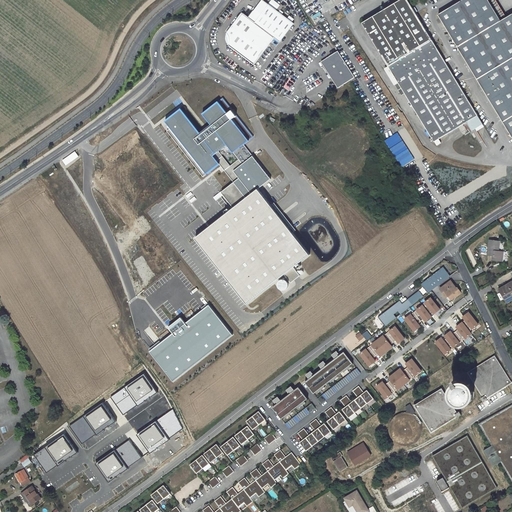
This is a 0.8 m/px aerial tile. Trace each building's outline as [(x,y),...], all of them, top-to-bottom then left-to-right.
[(399,0),(362,23),(434,142),(468,121),(473,130),(483,124),(477,115),(407,0),(399,0)] [(511,14),(506,17),(495,0),(462,0),(439,15),(511,136),(511,14)] [(260,16),(268,5),(262,1),(254,12),(260,16)] [(255,65),(274,38),(279,42),(293,23),(281,15),(283,13),(280,11),(278,13),(268,5),(260,16),(254,12),(249,18),(243,13),(228,35),(229,35),(230,37),(230,38),(231,40),(231,42),(231,43),(230,44),(229,46),(255,65)] [(338,51),(322,61),(339,87),(347,81),(355,77),(338,51)] [(234,208),(258,189),(271,179),(244,144),(253,137),(236,116),(234,118),(230,112),(232,110),(223,99),(203,114),(211,125),(200,134),(182,110),(166,122),(171,128),(167,131),(203,177),(219,164),(234,182),(221,192),(234,208)] [(196,238),(247,304),(285,274),(291,283),(300,275),(294,267),(310,254),(284,221),(273,208),(258,189),(234,208),(196,238)] [(190,204),(196,199),(189,191),(183,196),(190,204)] [(491,242),(489,256),(494,257),(494,261),(503,262),(505,253),(499,252),(501,243),(491,242)] [(385,326),(450,276),(443,267),(378,318),(385,326)] [(457,288),(451,281),(440,289),(444,294),(446,292),(451,300),(461,292),(458,287),(457,288)] [(511,281),(500,289),(507,302),(511,299),(511,296),(511,295),(511,294),(511,281)] [(431,297),(404,319),(414,332),(421,326),(418,323),(422,319),(425,322),(432,317),(429,313),(431,311),(434,314),(440,309),(431,297)] [(232,335),(209,305),(186,323),(181,317),(167,327),(172,333),(149,352),(173,382),(232,335)] [(451,330),(435,342),(444,354),(450,349),(449,348),(452,346),(454,348),(461,343),(460,342),(464,338),(466,339),(473,334),(470,331),(479,324),(469,311),(461,317),(464,321),(456,327),(459,330),(453,334),(451,330)] [(395,325),(387,331),(388,332),(383,335),(383,334),(370,344),(371,345),(366,350),(366,349),(359,354),(369,366),(374,361),(372,358),(378,353),(380,357),(392,347),(390,344),(395,340),(398,344),(405,338),(395,325)] [(352,352),(365,340),(354,329),(342,341),(352,352)] [(366,340),(371,336),(366,330),(361,334),(366,340)] [(304,382),(314,394),(353,363),(345,351),(339,356),(338,355),(339,355),(337,352),(332,355),(335,358),(325,365),(327,364),(324,361),(319,365),(321,368),(312,375),(313,374),(311,371),(306,375),(309,379),(304,382)] [(511,383),(511,382),(495,355),(466,373),(482,398),(481,399),(483,402),(511,383)] [(414,375),(414,376),(422,370),(411,357),(404,363),(407,366),(402,370),(400,367),(388,377),(391,381),(385,385),(382,382),(376,386),(386,398),(392,393),(391,392),(397,388),(397,389),(410,379),(409,379),(414,375)] [(356,368),(318,399),(322,403),(361,373),(356,368)] [(157,392),(145,374),(111,397),(123,415),(157,392)] [(457,384),(457,385),(454,381),(451,383),(453,386),(452,387),(451,389),(450,390),(450,392),(450,394),(450,395),(450,397),(450,398),(451,400),(452,401),(453,402),(454,404),(455,404),(457,405),(459,405),(460,406),(462,406),(463,405),(465,405),(467,404),(468,403),(469,402),(470,400),(470,399),(471,397),(471,396),(471,394),(471,393),(471,391),(470,390),(469,388),(468,387),(467,386),(466,385),(464,385),(463,384),(461,384),(460,384),(458,384),(457,384)] [(308,399),(299,386),(295,390),(292,386),(286,390),(289,393),(290,392),(291,393),(281,400),(278,397),(273,400),(275,403),(276,402),(277,403),(272,407),(281,419),(308,399)] [(347,395),(341,400),(346,407),(343,410),(348,417),(374,399),(367,390),(364,392),(359,386),(353,391),(358,397),(352,402),(347,395)] [(458,413),(442,388),(414,405),(431,434),(461,416),(459,412),(458,413)] [(116,421),(103,403),(69,426),(81,445),(116,421)] [(316,408),(311,403),(284,424),(289,429),(316,408)] [(511,404),(479,424),(491,446),(483,450),(493,466),(501,462),(511,481),(511,404)] [(410,405),(406,408),(408,410),(406,413),(403,413),(401,413),(399,414),(397,415),(395,417),(393,418),(392,420),(391,422),(390,424),(389,426),(389,428),(389,430),(389,433),(390,435),(391,437),(392,439),(393,440),(395,442),(396,443),(399,445),(401,445),(403,446),(406,446),(408,446),(411,445),(413,444),(415,443),(417,441),(419,439),(420,437),(421,435),(421,432),(422,430),(421,427),(421,425),(420,422),(419,420),(417,418),(415,417),(413,415),(416,414),(410,405)] [(332,407),(325,412),(330,418),(327,421),(333,429),(346,420),(340,412),(337,414),(332,407)] [(183,429),(173,409),(136,435),(149,453),(183,429)] [(266,420),(259,411),(246,421),(253,430),(266,420)] [(309,435),(304,428),(298,433),(303,439),(299,442),(306,451),(331,432),(324,423),(321,425),(316,418),(310,424),(315,430),(309,435)] [(247,426),(235,435),(242,445),(255,435),(247,426)] [(77,452),(63,433),(33,454),(46,473),(77,452)] [(276,438),(271,433),(264,438),(269,444),(276,438)] [(497,488),(467,435),(432,456),(462,508),(497,488)] [(233,437),(221,446),(228,455),(241,445),(233,437)] [(142,458),(129,439),(95,464),(108,483),(142,458)] [(371,456),(363,443),(352,450),(354,453),(350,456),(355,465),(371,456)] [(223,453),(216,444),(204,454),(211,463),(223,453)] [(262,450),(257,444),(250,449),(255,455),(262,450)] [(239,511),(301,464),(292,452),(286,457),(280,450),(274,455),(279,461),(274,466),(268,459),(262,464),(267,470),(262,475),(256,468),(250,473),(255,480),(250,484),(245,478),(238,482),(244,489),(238,494),(233,487),(226,492),(232,498),(226,503),(221,496),(214,501),(220,507),(214,511),(209,506),(202,511),(203,511),(239,511)] [(333,461),(339,472),(347,467),(341,456),(342,455),(340,452),(334,456),(336,459),(333,461)] [(20,460),(25,468),(33,462),(27,455),(20,460)] [(202,455),(190,465),(196,474),(210,464),(202,455)] [(248,461),(243,455),(236,460),(241,466),(248,461)] [(431,460),(427,462),(434,478),(440,475),(435,463),(433,464),(431,460)] [(234,472),(229,465),(222,471),(227,477),(234,472)] [(23,472),(22,470),(14,475),(19,484),(21,488),(29,483),(23,472)] [(220,483),(215,477),(208,482),(213,488),(220,483)] [(443,477),(437,481),(443,492),(449,488),(443,477)] [(171,494),(163,485),(151,495),(157,504),(171,494)] [(41,498),(32,486),(21,493),(30,506),(41,498)] [(267,492),(274,501),(279,497),(272,489),(267,492)] [(366,511),(368,511),(356,491),(344,498),(349,507),(353,504),(357,511),(366,511)] [(93,496),(87,499),(92,509),(98,505),(93,496)] [(152,500),(140,509),(141,511),(155,511),(160,509),(152,500)]
